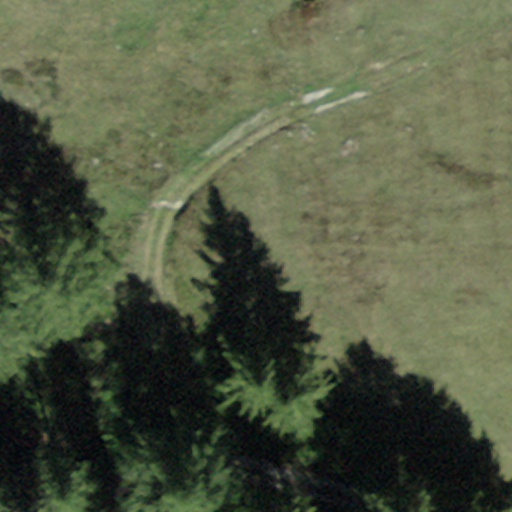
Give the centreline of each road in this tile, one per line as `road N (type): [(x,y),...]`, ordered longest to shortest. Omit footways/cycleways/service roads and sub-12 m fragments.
road 1 (track): [(320,98),(289,106),(227,145),(175,194),(156,225),(146,506)]
road 2 (track): [(511,58),(320,98)]
